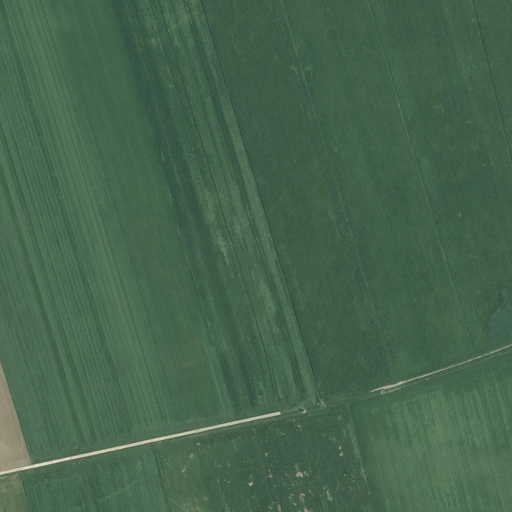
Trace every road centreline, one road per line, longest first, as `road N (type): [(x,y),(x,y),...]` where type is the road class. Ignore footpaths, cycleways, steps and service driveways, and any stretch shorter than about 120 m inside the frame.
road 1 (track): [(0,472),(278,413)]
road 2 (track): [(511,343),(372,390)]
